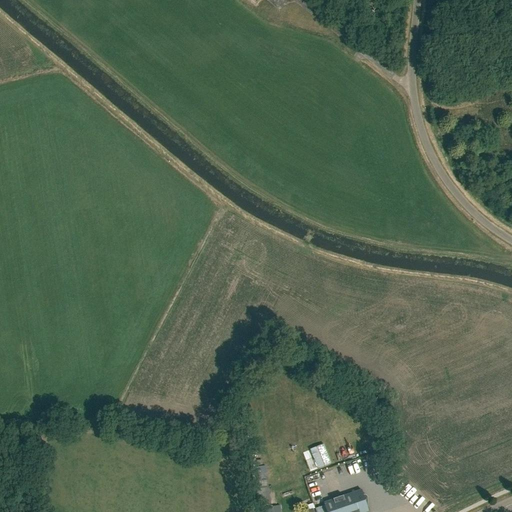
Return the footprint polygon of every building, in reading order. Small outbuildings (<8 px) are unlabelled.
[(371,457),(372,468),(383,466),(381,455),(371,457)] [(352,464),(346,465),(348,477),(354,476),(352,464)] [(401,492),(411,482),(403,474),(393,484),(401,492)] [(368,511),(361,491),(323,504),(325,511),(368,511)] [(310,493),(303,494),(305,505),(313,504),(310,493)] [(421,511),(425,511),(432,505),(423,497),(414,506),(421,511)]
